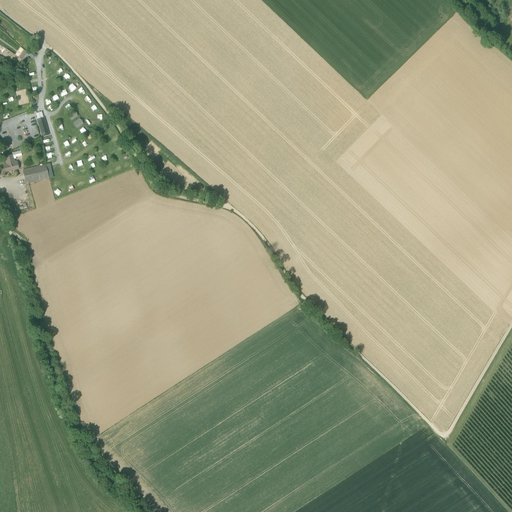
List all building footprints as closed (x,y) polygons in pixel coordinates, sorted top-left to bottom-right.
[(21,63),(23,74),(30,73),(28,62),(21,63)] [(26,88),(16,90),(19,104),(29,101),(26,88)] [(74,119),(78,116),(74,110),(70,114),(74,119)] [(42,135),(48,133),(43,118),(38,120),(42,135)] [(81,118),(73,122),(76,128),(84,124),(81,118)] [(4,165),(5,172),(18,169),(17,162),(15,163),(13,155),(4,157),(6,162),(7,164),(4,165)] [(23,170),(26,184),(49,178),(46,165),(23,170)]
